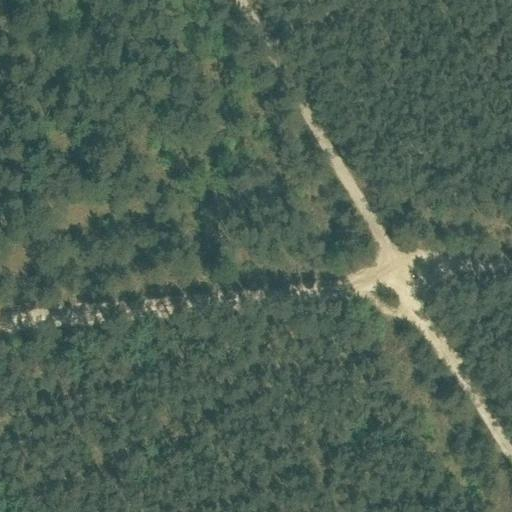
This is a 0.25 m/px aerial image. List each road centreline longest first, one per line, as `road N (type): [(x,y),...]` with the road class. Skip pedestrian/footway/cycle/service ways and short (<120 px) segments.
road 1 (track): [(511,470),(235,0)]
road 2 (track): [(511,265),(0,321)]
